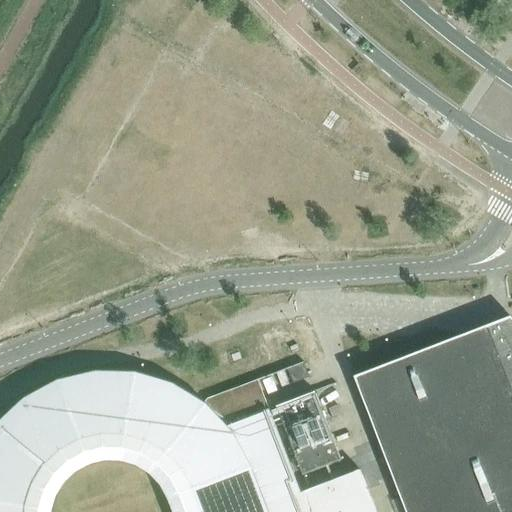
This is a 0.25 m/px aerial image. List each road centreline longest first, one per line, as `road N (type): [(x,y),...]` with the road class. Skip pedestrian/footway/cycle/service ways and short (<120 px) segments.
road 1 (unclassified): [(0,362),(192,290),(485,263),(511,240)]
road 2 (secondary): [(311,0),(420,92),(511,152)]
road 3 (secondary): [(511,79),(409,0)]
